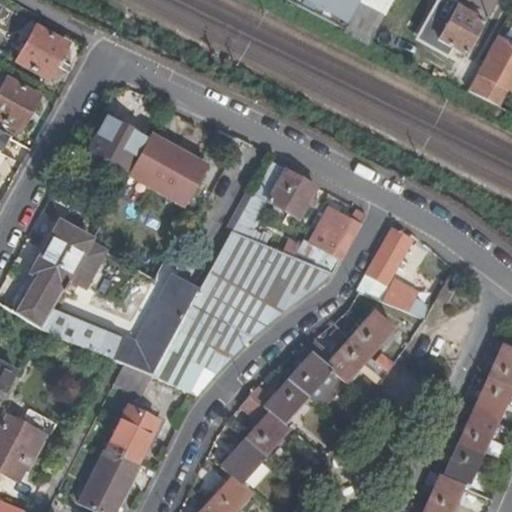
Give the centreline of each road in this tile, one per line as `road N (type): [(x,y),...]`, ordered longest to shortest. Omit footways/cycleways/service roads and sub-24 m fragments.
road 1 (residential): [(0,246),(110,48),(383,199)]
road 2 (residential): [(145,511),(181,435),(273,336),(336,289),(383,199)]
road 3 (residential): [(391,511),(511,282)]
road 4 (residential): [(383,199),(511,282)]
